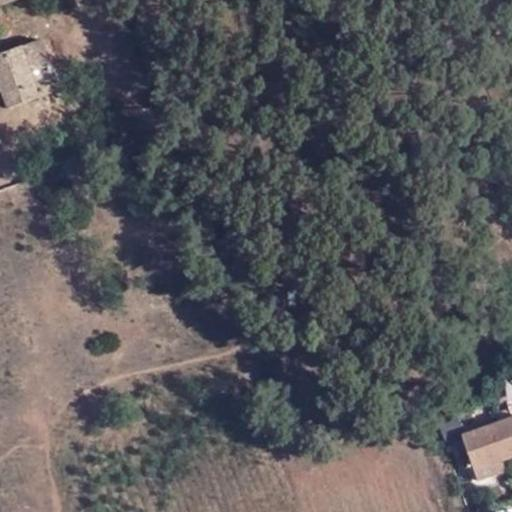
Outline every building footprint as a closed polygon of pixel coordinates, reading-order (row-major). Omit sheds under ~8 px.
[(0,59),(0,77),(14,111),(41,102),(41,99),(61,90),(42,44),(0,59)] [(503,425),(511,421),(511,411),(500,416),(503,425)] [(457,419),(442,429),(448,446),(464,441),(457,419)] [(511,421),(467,440),(478,472),(505,463),(506,463),(511,460),(511,421)] [(509,474),(505,463),(478,472),(482,483),(509,474)]
